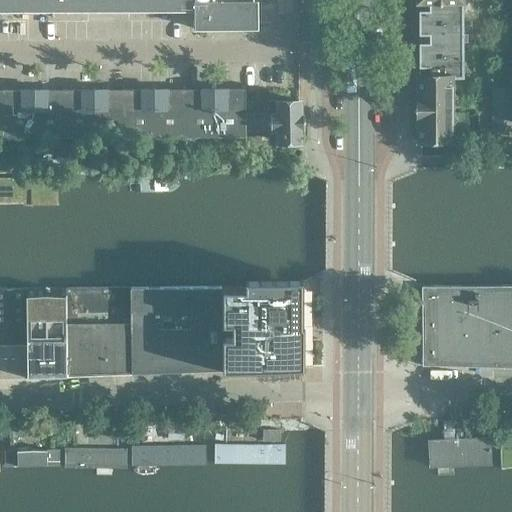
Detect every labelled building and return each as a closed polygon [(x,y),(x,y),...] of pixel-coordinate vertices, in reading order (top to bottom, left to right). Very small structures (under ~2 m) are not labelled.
[(0,0),(0,11),(22,12),(21,0),(0,0)] [(65,11),(64,0),(21,0),(22,12),(65,11)] [(108,11),(107,0),(64,0),(65,11),(108,11)] [(151,11),(150,0),(107,0),(108,11),(151,11)] [(194,11),(193,0),(150,0),(151,11),(194,11)] [(253,24),(252,0),(193,0),(194,11),(194,29),(209,29),(209,24),(253,24)] [(463,77),(463,1),(418,1),(419,78),(450,78),(463,77)] [(451,140),(450,78),(419,78),(419,99),(418,99),(418,118),(419,118),(419,140),(451,140)] [(511,130),(511,88),(492,89),(493,130),(511,130)] [(64,138),(64,89),(34,90),(34,138),(64,138)] [(94,137),(94,89),(64,89),(64,138),(94,137)] [(124,137),(124,89),(94,89),(94,137),(124,137)] [(154,137),(154,89),(124,89),(124,137),(154,137)] [(185,137),(184,89),(154,89),(154,137),(185,137)] [(215,137),(214,89),(184,89),(185,137),(215,137)] [(245,115),(245,102),(245,89),(214,89),(215,137),(245,137),(245,115)] [(34,138),(34,90),(3,90),(4,138),(34,138)] [(300,127),(300,115),(300,101),(278,101),(278,114),(245,115),(245,137),(245,143),(261,143),(261,129),(278,129),(278,142),(300,141),(300,127)] [(60,179),(0,179),(0,206),(60,207),(60,179)] [(245,286),(222,286),(222,287),(222,312),(222,369),(230,369),(244,369),(263,368),(273,368),(302,367),(302,364),(302,293),(302,287),(302,286),(302,279),(302,278),(245,278),(245,286)] [(511,286),(421,287),(422,365),(511,367),(511,286)] [(131,373),(130,288),(66,287),(66,300),(67,375),(131,373)] [(161,372),(160,313),(221,312),(221,290),(221,287),(130,288),(131,373),(161,372)] [(67,375),(66,300),(38,300),(38,288),(26,288),(27,376),(67,375)] [(222,369),(221,312),(160,313),(161,372),(222,369)] [(428,438),(430,470),(495,467),(493,435),(428,438)] [(216,443),(216,465),(287,466),(287,444),(216,443)] [(133,445),(133,466),(208,465),(208,444),(133,445)] [(4,448),(4,463),(64,462),(63,447),(4,448)] [(65,447),(65,468),(128,468),(128,447),(65,447)] [(511,449),(502,450),(504,470),(511,469),(511,449)]
